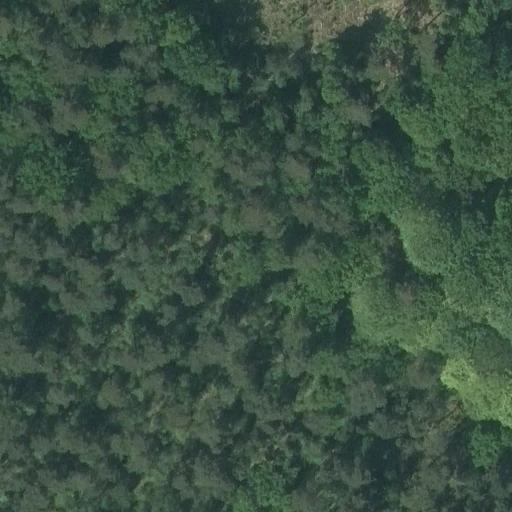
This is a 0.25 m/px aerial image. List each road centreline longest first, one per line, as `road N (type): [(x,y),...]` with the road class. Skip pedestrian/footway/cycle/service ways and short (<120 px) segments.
road 1 (track): [(0,35),(511,331)]
road 2 (track): [(511,5),(366,260),(284,434),(214,511)]
